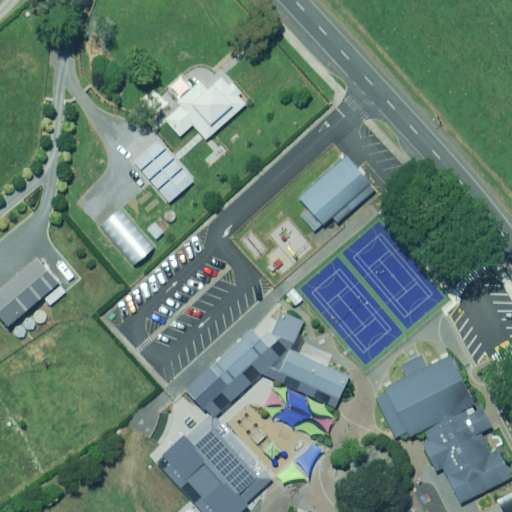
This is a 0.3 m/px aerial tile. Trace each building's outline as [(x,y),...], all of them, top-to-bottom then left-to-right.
[(182,135),(195,124),(209,139),(248,104),(223,77),(210,89),(202,81),(179,102),(182,106),(167,120),(182,135)] [(157,148),(132,169),(166,210),(191,190),(157,148)] [(372,186),(347,155),(295,196),(321,228),(372,186)] [(140,212),(135,216),(140,222),(145,218),(140,212)] [(120,215),(98,234),(131,272),(153,254),(120,215)] [(145,236),(154,245),(166,235),(157,226),(145,236)] [(299,321),(278,312),(269,333),(291,342),(299,321)] [(212,420),(276,362),(249,332),(180,394),(199,415),(201,413),(205,417),(208,415),(212,420)] [(349,377),(287,350),(277,375),(338,401),(349,377)] [(421,428),(462,503),(511,476),(511,473),(500,448),(491,453),(478,429),(486,426),(447,354),(429,363),(422,351),(400,364),(406,373),(380,388),(404,436),(421,428)] [(269,483),(208,417),(182,440),(180,438),(158,458),(160,460),(153,466),(194,511),(240,511),(245,508),(243,506),(269,483)]
